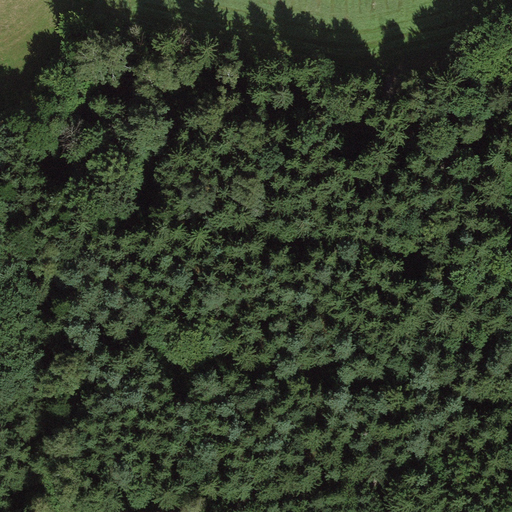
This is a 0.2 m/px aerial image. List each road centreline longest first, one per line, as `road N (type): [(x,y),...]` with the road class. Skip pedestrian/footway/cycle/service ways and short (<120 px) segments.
road 1 (track): [(238,511),(511,443)]
road 2 (track): [(386,97),(511,200)]
